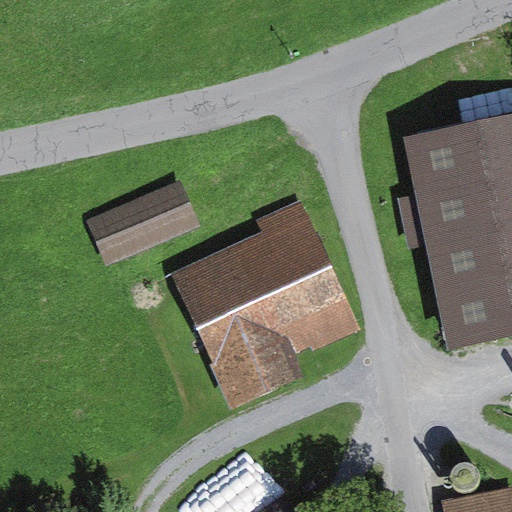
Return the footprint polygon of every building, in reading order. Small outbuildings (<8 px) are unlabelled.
[(511,111),(405,134),(450,348),(511,335),(511,111)] [(112,265),(204,224),(184,177),(91,219),(112,265)] [(268,232),(174,274),(234,406),(309,372),(301,355),(367,325),(309,198),(262,219),(268,232)] [(240,511),(241,511),(292,484),(274,454),(224,482),(240,511)] [(511,511),(511,487),(447,500),(448,511),(511,511)] [(301,511),(290,495),(264,511),(301,511)]
